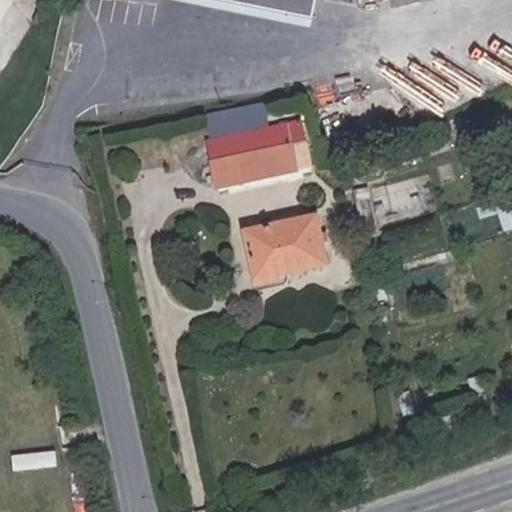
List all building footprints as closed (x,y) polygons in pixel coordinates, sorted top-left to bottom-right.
[(227,0),(334,21),(339,0),(227,0)] [(373,0),(378,26),(461,11),(458,0),(373,0)] [(208,139),(265,130),(262,107),(204,115),(208,139)] [(216,190),(309,173),(300,124),(265,130),(208,139),(216,190)] [(383,188),(395,184),(391,167),(379,171),(383,188)] [(368,192),(383,188),(379,171),(365,175),(368,192)] [(355,196),(368,192),(365,175),(350,179),(351,182),(355,194),(355,196)] [(339,198),(355,194),(351,182),(336,187),(339,198)] [(276,269),(323,260),(319,243),(325,241),(323,229),(316,230),(313,214),(241,230),(252,281),(277,276),(276,269)] [(490,259),(504,255),(493,216),(478,219),(490,259)]
